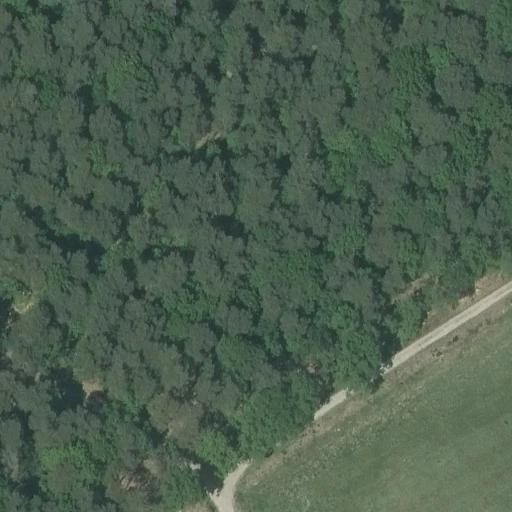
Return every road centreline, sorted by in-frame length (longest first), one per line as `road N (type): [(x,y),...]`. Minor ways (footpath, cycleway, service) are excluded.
road 1 (track): [(225,511),(230,471),(511,289)]
road 2 (track): [(223,484),(0,362)]
